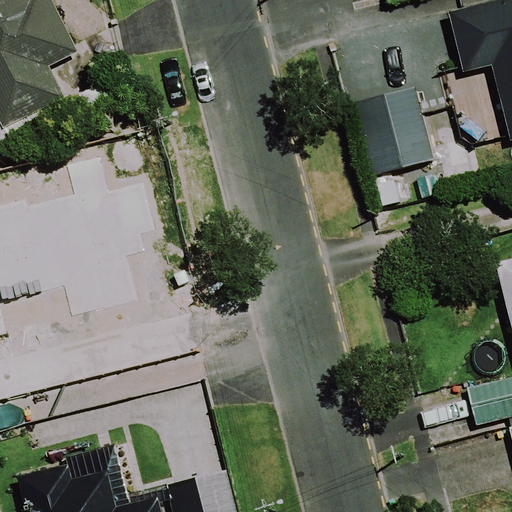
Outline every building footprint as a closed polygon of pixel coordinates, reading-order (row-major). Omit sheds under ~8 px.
[(0,0),(0,111),(9,129),(66,99),(52,71),(84,55),(55,0),(0,0)] [(511,3),(457,16),(470,74),(500,67),(511,123),(511,3)] [(446,197),(423,94),(363,107),(386,210),(446,197)] [(76,231),(64,184),(14,196),(52,347),(152,322),(139,269),(125,272),(112,222),(76,231)] [(511,263),(500,267),(511,312),(511,263)] [(511,424),(511,379),(471,391),(483,433),(511,424)] [(31,511),(160,511),(157,497),(122,506),(113,472),(78,481),(74,466),(23,480),(31,511)] [(240,511),(232,475),(174,488),(179,511),(240,511)]
